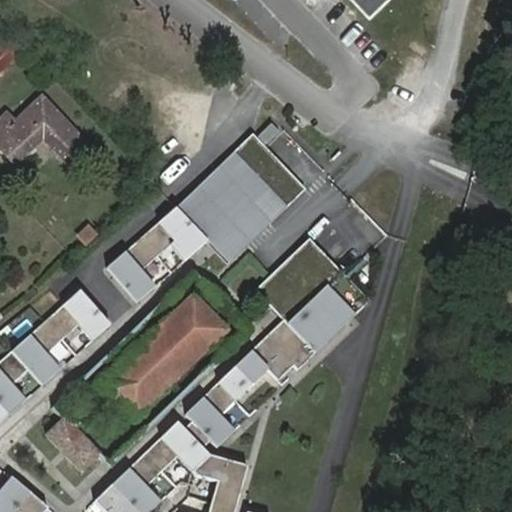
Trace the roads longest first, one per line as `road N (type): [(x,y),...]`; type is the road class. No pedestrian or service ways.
road 1 (residential): [(181,0),(325,112),(414,155)]
road 2 (unknown): [(414,155),(424,0)]
